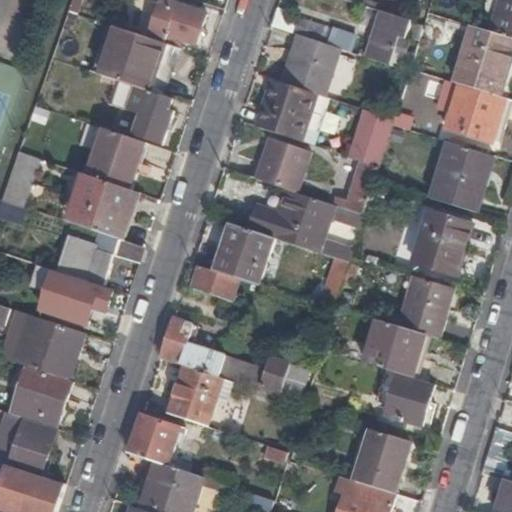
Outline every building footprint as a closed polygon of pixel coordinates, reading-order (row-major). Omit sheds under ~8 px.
[(0,0),(0,196),(63,0),(0,0)] [(496,23),(503,0),(492,0),(486,21),(496,23)] [(511,38),(511,0),(503,0),(496,23),(493,32),(511,38)] [(207,15),(178,6),(177,10),(162,5),(154,31),(169,37),(170,36),(197,45),(207,15)] [(413,20),(385,11),(370,58),(401,69),(407,51),(410,41),(407,39),(408,36),(413,20)] [(297,20),(293,34),(300,36),(328,45),(332,31),(297,20)] [(425,24),(413,20),(408,36),(420,40),(425,24)] [(103,76),(120,28),(114,26),(108,45),(105,44),(101,52),(97,62),(96,73),(103,76)] [(337,26),(330,41),(353,52),(360,37),(337,26)] [(501,97),(511,60),(511,38),(493,32),(472,26),(455,83),(461,85),(501,97)] [(174,55),(177,47),(120,28),(103,76),(137,87),(151,92),(158,72),(166,75),(174,55)] [(300,36),(284,84),(325,97),(341,49),(328,45),(300,36)] [(407,51),(401,69),(410,71),(410,70),(415,55),(415,54),(407,51)] [(179,56),(174,55),(166,75),(158,72),(151,92),(165,96),(169,86),(174,72),(174,70),(179,56)] [(275,81),(259,128),(302,142),(307,128),(319,133),(331,99),(325,97),(284,84),(275,81)] [(493,143),(507,99),(501,97),(461,85),(447,130),(493,143)] [(168,110),(172,99),(165,96),(151,92),(137,87),(133,98),(146,103),(168,110)] [(174,112),(168,110),(146,103),(135,136),(163,145),(174,112)] [(380,167),(393,125),(395,119),(365,110),(351,158),(357,160),(380,167)] [(132,191),(149,144),(106,130),(90,177),(132,191)] [(257,179),(288,190),(298,193),(312,151),(271,138),(267,147),(257,179)] [(479,213),(497,157),(450,143),(433,199),(479,213)] [(262,145),(251,178),(257,179),(267,147),(262,145)] [(49,163),(20,153),(4,201),(33,210),(49,163)] [(365,215),(376,181),(380,167),(357,160),(356,166),(359,167),(349,200),(337,197),(334,205),(365,215)] [(122,240),(137,193),(132,191),(90,177),(86,176),(71,223),(101,233),(122,240)] [(255,204),(247,229),(275,238),(321,253),(332,217),(361,227),(365,215),(334,205),(298,193),(288,190),(281,212),(255,204)] [(472,223),(432,211),(416,261),(457,274),(472,223)] [(231,224),(216,272),(259,285),(275,238),(247,229),(231,224)] [(140,263),(145,248),(122,240),(101,233),(97,245),(71,237),(60,272),(75,277),(87,281),(87,280),(106,286),(115,255),(140,263)] [(350,262),(352,256),(356,243),(338,237),(331,256),(334,257),(350,262)] [(357,265),(358,259),(352,256),(350,262),(344,279),(353,281),(358,265),(357,265)] [(318,305),(335,310),(336,307),(337,303),(344,279),(350,262),(334,257),(318,305)] [(216,272),(202,267),(195,287),(235,300),(239,290),(258,296),(261,286),(259,285),(216,272)] [(441,339),(456,289),(416,276),(401,327),(429,335),(441,339)] [(87,283),(87,281),(75,277),(63,316),(74,319),(74,322),(89,326),(96,302),(109,306),(113,292),(87,283)] [(353,288),(353,281),(344,279),(337,303),(348,307),(353,288)] [(9,310),(0,306),(0,325),(4,327),(9,310)] [(80,352),(86,333),(33,316),(18,363),(31,368),(67,380),(76,351),(80,352)] [(174,319),(161,358),(219,376),(219,377),(224,379),(264,392),(265,388),(302,399),(312,371),(282,361),(283,357),(278,355),(277,360),(273,359),(270,370),(194,346),(198,333),(194,331),(195,326),(174,319)] [(422,359),(429,335),(401,327),(380,321),(367,364),(400,374),(416,379),(422,359)] [(416,379),(430,383),(436,363),(422,359),(416,379)] [(175,383),(164,413),(204,426),(208,427),(224,379),(219,377),(185,367),(180,384),(175,383)] [(57,429),(73,382),(67,380),(31,368),(16,415),(27,419),(57,429)] [(424,426),(437,385),(430,383),(416,379),(400,374),(388,416),(424,426)] [(11,466),(27,419),(16,415),(7,412),(0,433),(0,462),(9,466),(11,466)] [(142,416),(130,454),(149,460),(156,462),(169,466),(179,433),(184,435),(185,429),(142,416)] [(27,419),(11,466),(41,476),(46,462),(57,429),(27,419)] [(208,427),(204,426),(201,437),(211,443),(233,452),(233,450),(238,437),(208,427)] [(394,494),(410,442),(377,431),(361,483),(394,494)] [(238,437),(233,450),(250,457),(254,442),(238,437)] [(284,466),(288,453),(271,448),(268,460),(284,466)] [(149,460),(134,508),(141,510),(156,462),(149,460)] [(156,462),(141,510),(146,511),(192,511),(202,485),(204,478),(169,466),(156,462)] [(0,508),(11,511),(57,511),(67,485),(41,476),(11,466),(9,466),(0,493),(0,508)] [(511,511),(511,478),(508,477),(496,511),(511,511)] [(220,483),(204,478),(202,485),(218,490),(220,483)] [(391,511),(396,494),(394,494),(361,483),(352,480),(341,511),(391,511)] [(272,511),(275,501),(250,493),(244,511),(272,511)]
